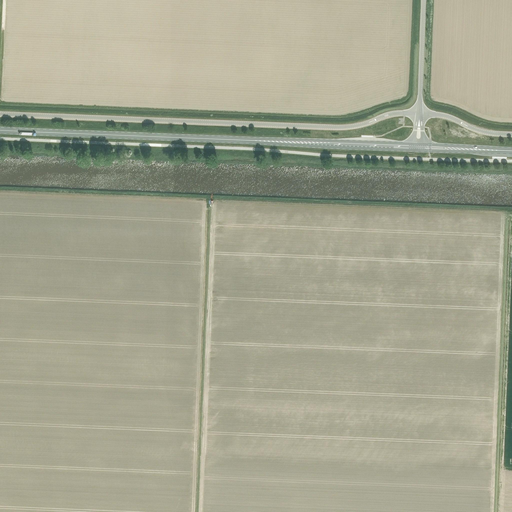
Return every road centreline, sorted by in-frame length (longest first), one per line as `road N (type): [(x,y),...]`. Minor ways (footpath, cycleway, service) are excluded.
road 1 (unclassified): [(0,114),(349,127),(419,113)]
road 2 (primary): [(255,140),(0,130)]
road 3 (primary): [(255,140),(417,150)]
road 4 (primary): [(413,144),(255,140)]
